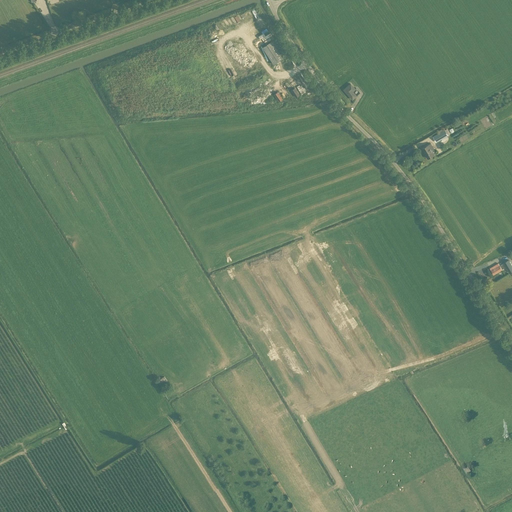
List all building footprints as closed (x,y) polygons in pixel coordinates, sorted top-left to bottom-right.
[(271,41),(262,47),(273,64),(282,58),(271,41)] [(352,99),(356,96),(352,91),(355,89),(350,84),(344,89),(352,99)] [(297,87),(295,88),(294,88),(291,90),(295,97),(301,93),(297,87)] [(280,90),(274,94),(278,101),(285,96),(280,90)] [(433,136),(436,142),(448,135),(445,129),(433,136)] [(422,148),(428,158),(434,154),(431,149),(434,148),(431,143),(422,148)] [(503,264),(505,267),(507,269),(509,272),(509,273),(511,271),(511,265),(508,260),(503,263),(503,264)] [(501,269),(500,267),(489,274),(493,282),(496,280),(498,283),(504,280),(502,277),(509,272),(507,269),(506,270),(504,267),(501,269)]
